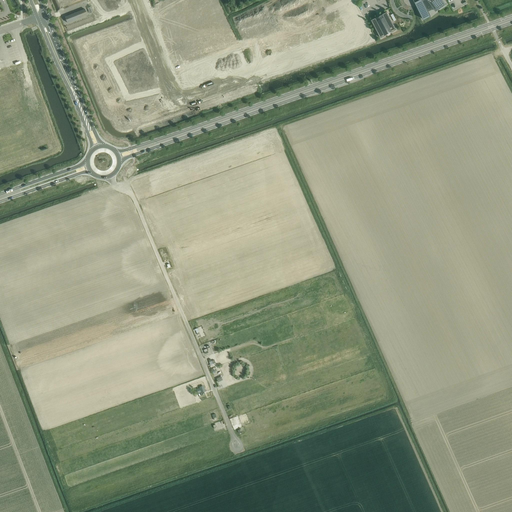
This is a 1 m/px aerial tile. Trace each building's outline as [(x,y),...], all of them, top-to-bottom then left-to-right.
[(193,0),(190,0),(188,1),(192,9),(196,7),(193,0)] [(284,0),(283,0),(280,2),(284,10),(289,8),(284,0)] [(412,0),(423,19),(424,18),(424,17),(429,15),(429,16),(430,15),(428,11),(434,9),(436,12),(446,4),(442,0),(412,0)] [(188,1),(183,3),(186,11),(191,9),(188,1)] [(280,2),(275,5),(279,13),(284,10),(280,2)] [(183,3),(178,6),(182,13),(186,11),(183,3)] [(275,5),(270,7),(274,15),(279,13),(275,5)] [(178,6),(173,8),(177,16),(182,13),(178,6)] [(173,8),(169,10),(172,18),(177,16),(173,8)] [(67,23),(87,15),(85,9),(65,17),(67,23)] [(265,12),(261,15),(266,22),(270,19),(265,12)] [(387,12),(371,20),(381,38),(387,35),(386,34),(390,32),(390,33),(396,30),(387,12)] [(261,15),(257,18),(262,25),(266,22),(261,15)] [(257,18),(252,21),(258,28),(262,25),(257,18)] [(252,21),(248,24),(253,32),(258,28),(252,21)] [(248,24),(243,27),(249,35),(253,32),(248,24)] [(137,55),(133,56),(135,61),(145,58),(143,53),(137,55)] [(145,58),(135,61),(137,67),(147,63),(145,58)] [(147,63),(137,67),(139,72),(148,68),(147,65),(147,63)] [(104,64),(88,70),(95,87),(97,87),(99,91),(97,92),(105,109),(120,103),(113,85),(111,86),(109,82),(111,81),(104,64)] [(148,68),(139,72),(141,77),(150,73),(150,72),(148,68)] [(150,73),(141,77),(143,82),(152,78),(151,75),(150,73)] [(152,78),(143,82),(145,87),(154,84),(152,78)] [(161,97),(125,109),(130,122),(165,111),(161,97)]
